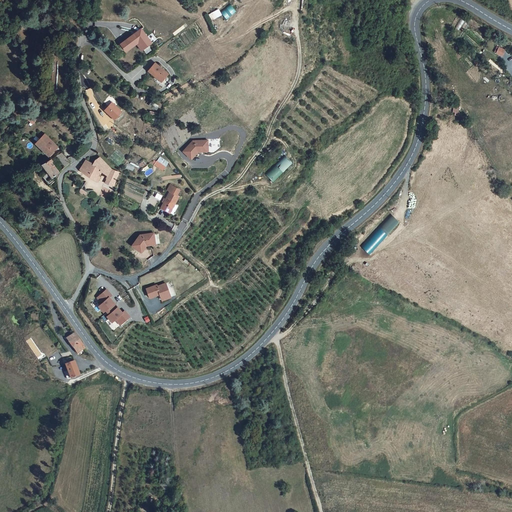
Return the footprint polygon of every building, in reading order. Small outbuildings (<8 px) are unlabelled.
[(220,12),(225,19),(235,11),(230,4),(220,12)] [(218,9),(209,14),(212,20),(221,15),(218,9)] [(137,32),(143,40),(148,47),(155,41),(144,26),(137,32)] [(157,44),(155,41),(148,47),(149,50),(157,44)] [(502,56),(505,49),(497,46),(494,53),(502,56)] [(171,72),(158,61),(157,62),(151,69),(164,80),(171,72)] [(149,96),(147,100),(154,104),(157,100),(149,96)] [(112,102),(105,110),(115,120),(122,112),(112,102)] [(37,120),(27,111),(23,115),(33,124),(37,120)] [(46,134),(37,142),(50,156),(53,153),(52,152),(54,150),(58,147),(46,134)] [(182,147),(189,155),(196,148),(198,146),(199,148),(203,148),(203,143),(206,143),(207,137),(192,137),(182,147)] [(147,149),(144,151),(155,159),(157,156),(147,149)] [(62,151),(56,155),(66,166),(70,161),(62,151)] [(265,175),(273,183),(292,162),(283,155),(265,175)] [(85,174),(100,181),(103,173),(108,175),(107,179),(116,182),(120,172),(116,170),(109,166),(106,162),(99,156),(97,161),(92,159),(85,174)] [(154,165),(163,171),(169,162),(160,156),(154,165)] [(62,170),(51,157),(35,166),(50,184),(57,178),(55,176),(62,170)] [(166,188),(157,205),(166,210),(166,209),(169,211),(174,202),(170,201),(175,193),(173,192),(175,187),(166,182),(163,187),(166,188)] [(392,215),(361,246),(368,253),(399,223),(392,215)] [(130,241),(140,248),(146,239),(146,241),(150,240),(149,235),(152,234),(151,228),(137,231),(130,241)] [(154,277),(144,282),(148,290),(158,285),(159,287),(167,283),(163,274),(154,278),(154,277)] [(108,287),(99,296),(104,301),(101,304),(105,308),(108,308),(110,310),(115,305),(113,303),(116,300),(111,295),(114,293),(108,287)] [(117,307),(115,305),(110,310),(112,312),(112,313),(112,315),(116,319),(119,316),(124,322),(133,313),(128,307),(125,309),(120,304),(117,307)] [(82,339),(72,326),(69,328),(71,330),(65,334),(76,348),(81,344),(79,342),(82,339)] [(77,372),(72,355),(63,358),(67,375),(77,372)]
